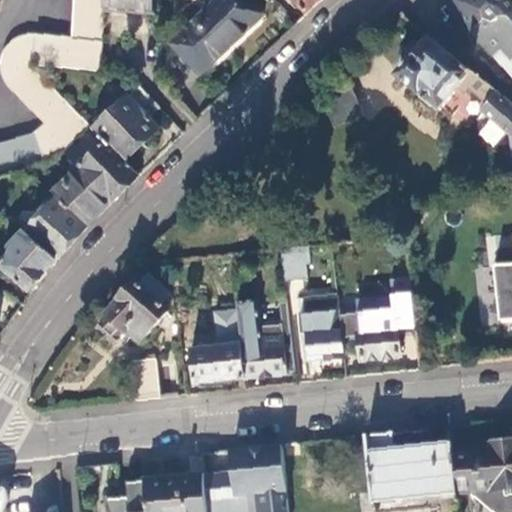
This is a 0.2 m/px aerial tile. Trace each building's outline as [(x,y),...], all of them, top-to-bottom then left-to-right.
[(75,0),(73,40),(103,43),(105,13),(105,0),(75,0)] [(155,0),(105,0),(105,13),(143,15),(155,16),(155,0)] [(200,77),(262,16),(247,0),(219,0),(171,47),(200,77)] [(293,0),(308,15),(309,16),(325,0),(293,0)] [(511,0),(449,0),(450,9),(458,11),(462,29),(473,41),(480,44),(511,79),(511,0)] [(35,68),(37,37),(34,37),(25,37),(18,40),(12,43),(9,46),(6,50),(3,55),(2,59),(1,64),(1,70),(2,74),(3,78),(6,82),(9,87),(13,90),(34,71),(33,69),(33,68),(35,68)] [(64,70),(67,40),(37,37),(35,68),(64,70)] [(482,112),(511,137),(511,106),(503,98),(429,37),(397,75),(440,110),(463,83),(487,103),(481,111),(482,112)] [(103,43),(73,40),(67,40),(64,70),(101,73),(103,43)] [(34,71),(13,90),(42,120),(64,100),(34,71)] [(160,110),(140,89),(130,99),(128,98),(93,131),(106,144),(126,164),(159,130),(150,120),(160,110)] [(91,128),(64,100),(42,120),(46,124),(55,133),(64,155),(91,128)] [(511,137),(482,112),(470,127),(500,152),(511,137)] [(55,133),(46,124),(35,135),(0,146),(0,178),(26,171),(64,155),(55,133)] [(81,146),(67,159),(79,170),(112,204),(127,190),(140,177),(126,164),(106,144),(93,157),(81,146)] [(79,170),(54,196),(59,200),(89,227),(101,215),(112,204),(79,170)] [(89,227),(59,200),(27,237),(56,264),(71,247),(89,227)] [(24,235),(23,236),(9,251),(12,254),(1,266),(31,295),(45,277),(56,264),(27,237),(24,235)] [(314,263),(311,248),(283,251),(286,281),(309,278),(307,264),(314,263)] [(511,262),(500,264),(506,320),(511,319),(511,262)] [(131,330),(144,341),(169,315),(169,312),(162,306),(171,297),(149,276),(140,286),(136,283),(119,301),(121,303),(108,318),(109,319),(98,331),(114,345),(125,333),(126,334),(131,330)] [(417,329),(411,277),(393,279),(396,309),(359,313),(364,361),(401,357),(398,331),(417,329)] [(356,298),(357,308),(388,304),(387,294),(356,298)] [(346,359),(339,295),(306,299),(308,314),(301,315),(308,362),(346,359)] [(284,321),(260,324),(258,302),(238,305),(241,332),(246,380),(289,375),(288,373),(297,373),(289,304),(282,304),(284,321)] [(144,341),(131,330),(126,334),(139,346),(144,341)] [(246,380),(241,332),(220,334),(222,348),(193,351),(196,385),(246,380)] [(134,363),(139,401),(162,398),(158,361),(134,363)] [(396,434),(368,437),(377,511),(410,511),(460,506),(454,444),(398,450),(396,434)] [(511,511),(511,439),(497,441),(497,448),(456,452),(461,495),(488,492),(489,508),(494,511),(511,511)] [(209,506),(261,501),(260,495),(290,492),(284,446),(259,449),(233,452),(235,473),(206,476),(209,506)] [(209,511),(209,506),(206,476),(147,482),(147,485),(149,511),(209,511)] [(125,498),(108,500),(112,511),(149,511),(147,485),(124,488),(125,498)]
